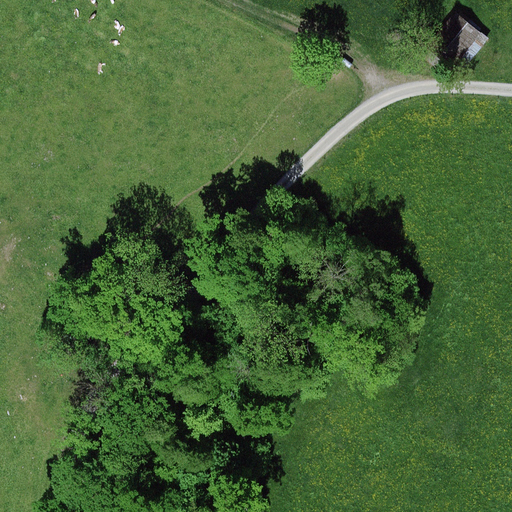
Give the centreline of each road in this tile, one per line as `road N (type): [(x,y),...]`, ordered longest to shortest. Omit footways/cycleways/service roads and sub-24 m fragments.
road 1 (track): [(511,89),(444,87),(389,97),(323,146),(243,226),(94,404),(74,511)]
road 2 (track): [(219,0),(358,66),(389,97)]
